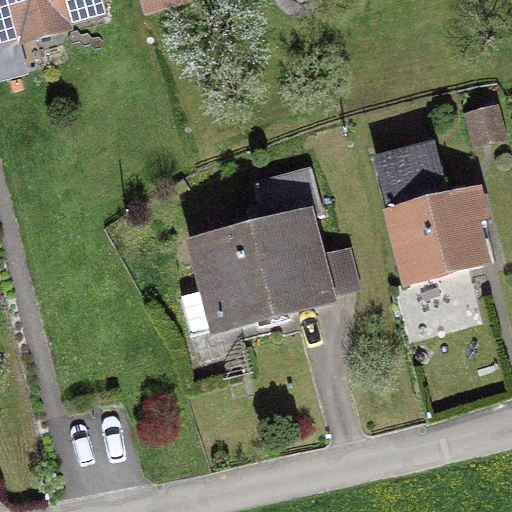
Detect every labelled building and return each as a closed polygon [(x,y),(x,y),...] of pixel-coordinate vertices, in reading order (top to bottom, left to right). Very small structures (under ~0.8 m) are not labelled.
[(71,27),(107,17),(102,0),(0,0),(0,83),(28,76),(20,47),(73,33),(71,27)] [(203,0),(137,0),(142,19),(204,2),(203,0)] [(473,151),(509,142),(499,105),(463,115),(473,151)] [(372,159),(386,212),(447,196),(433,143),(372,159)] [(181,299),(191,336),(208,332),(211,340),(338,307),(336,299),(361,292),(350,249),(324,255),(315,219),(325,217),(312,168),(254,183),(264,223),(184,244),(197,295),(181,299)] [(481,188),(447,196),(386,212),(382,213),(402,291),(490,268),(479,224),(490,221),(481,188)]
